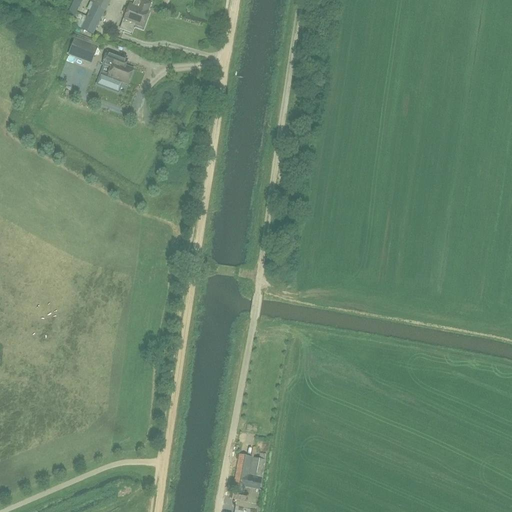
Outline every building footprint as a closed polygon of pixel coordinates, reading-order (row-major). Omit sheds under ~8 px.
[(108,2),(109,3),(110,0),(90,0),(94,2),(81,28),(92,34),(108,2)] [(148,11),(147,10),(150,3),(141,0),(139,0),(137,7),(129,4),(122,21),(142,28),(148,11)] [(96,48),(74,39),(70,49),(76,51),(77,48),(89,52),(87,56),(93,58),(96,48)] [(127,84),(132,70),(120,65),(122,58),(107,53),(102,65),(111,68),(108,76),(127,84)] [(87,89),(93,71),(78,66),(72,84),(87,89)] [(260,489),(265,459),(266,455),(254,453),(248,487),(260,489)] [(240,455),(234,484),(246,486),(251,457),(240,455)] [(245,502),(247,493),(233,490),(232,499),(245,502)]
